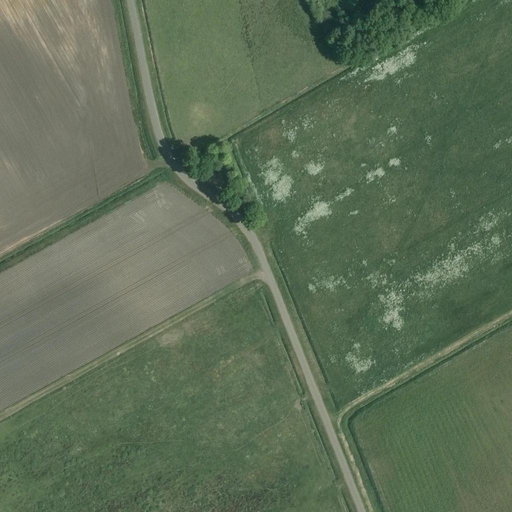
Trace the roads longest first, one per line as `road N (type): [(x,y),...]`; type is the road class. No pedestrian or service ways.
road 1 (unclassified): [(361,511),(256,245),(165,152),(130,0)]
road 2 (track): [(0,419),(266,271)]
road 3 (track): [(325,421),(511,313)]
